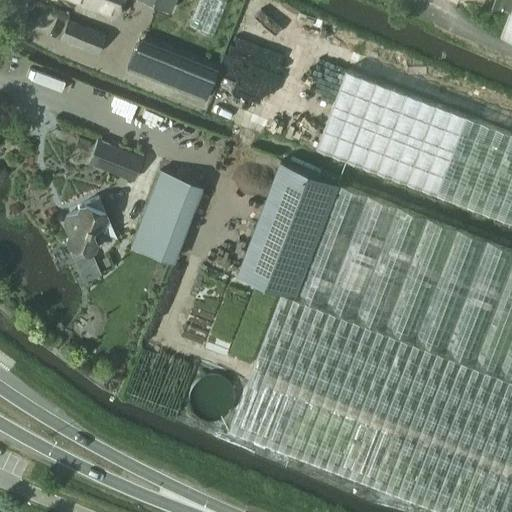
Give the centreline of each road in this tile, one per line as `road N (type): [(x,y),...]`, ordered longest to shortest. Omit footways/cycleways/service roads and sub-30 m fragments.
road 1 (primary): [(177,497),(0,386)]
road 2 (primary): [(0,424),(126,487),(177,497)]
